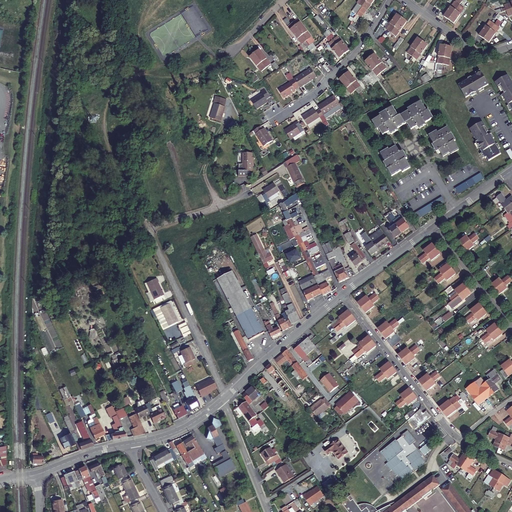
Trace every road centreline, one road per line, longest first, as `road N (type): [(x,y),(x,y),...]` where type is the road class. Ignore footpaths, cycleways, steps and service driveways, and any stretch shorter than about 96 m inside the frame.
road 1 (residential): [(342,293),(460,440)]
road 2 (residential): [(272,120),(320,88),(388,0)]
road 3 (secondary): [(223,399),(342,293)]
road 4 (residential): [(431,227),(511,327)]
road 5 (residential): [(511,45),(474,50),(404,0)]
road 6 (residential): [(267,511),(223,399)]
